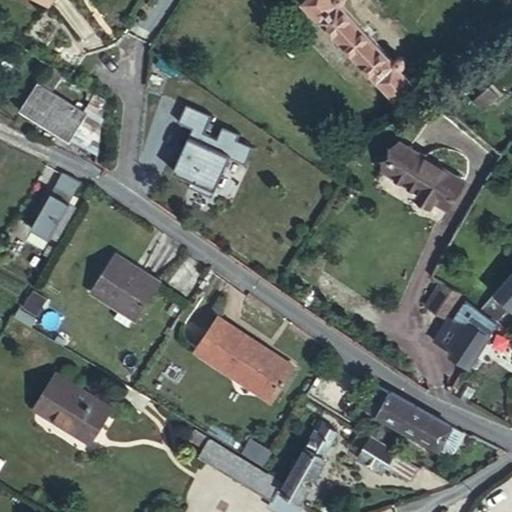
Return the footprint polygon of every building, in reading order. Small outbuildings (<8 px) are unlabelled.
[(310,0),(305,4),(396,102),(417,85),(401,69),(403,68),(405,65),(406,63),(405,60),(404,58),(403,56),(401,54),(398,55),(393,58),(393,59),(344,7),(347,4),(348,2),(347,0),(310,0)] [(40,81),(22,106),(69,138),(87,113),(40,81)] [(489,89),(473,102),(479,111),(496,97),(489,89)] [(245,138),(227,130),(222,141),(209,135),(217,119),(191,107),(183,125),(197,131),(177,174),(196,182),(193,189),(216,200),(234,161),(250,168),(258,151),(242,144),(245,138)] [(450,210),(467,182),(403,145),(387,174),(422,194),(418,200),(433,209),(436,203),(450,210)] [(82,184),(65,176),(37,228),(52,236),(82,184)] [(112,254),(91,291),(139,319),(161,283),(112,254)] [(511,276),(478,315),(494,326),(500,329),(511,314),(511,276)] [(429,311),(447,323),(461,304),(463,301),(440,286),(434,296),(438,298),(429,311)] [(461,304),(447,323),(434,341),(452,354),(478,315),(461,304)] [(487,333),(494,326),(478,315),(452,354),(451,356),(465,366),(475,353),(477,355),(490,336),(487,333)] [(219,318),(195,354),(268,404),(293,367),(219,318)] [(354,400),(365,379),(352,372),(337,399),(350,406),(354,400)] [(56,377),(35,411),(90,443),(110,409),(56,377)] [(388,392),(365,379),(354,400),(438,448),(446,434),(459,441),(464,432),(389,391),(388,392)] [(315,435),(282,491),(302,503),(327,460),(323,456),(338,431),(319,420),(312,432),(315,435)] [(349,447),(359,454),(369,437),(359,431),(349,447)] [(369,437),(359,454),(356,458),(381,475),(385,469),(393,457),(396,453),(369,437)] [(302,503),(282,491),(278,489),(281,483),(206,438),(197,453),(271,498),(268,505),(279,511),(298,511),(303,505),(302,503)] [(393,457),(385,469),(410,486),(418,472),(393,457)] [(136,470),(120,496),(145,511),(167,511),(179,495),(136,470)]
